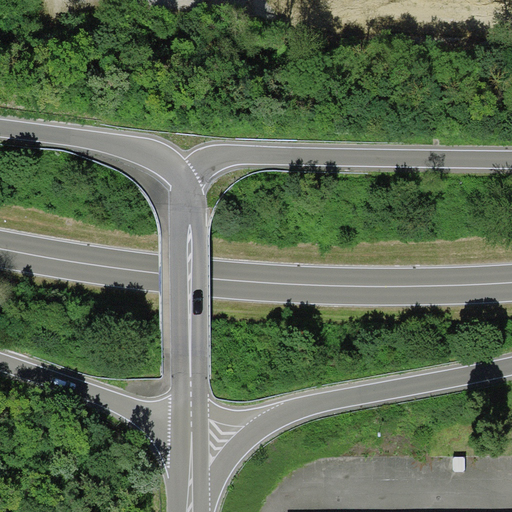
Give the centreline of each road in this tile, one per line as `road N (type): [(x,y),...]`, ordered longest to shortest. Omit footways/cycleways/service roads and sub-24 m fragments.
road 1 (primary): [(0,246),(286,283),(511,281)]
road 2 (primary): [(189,433),(511,358)]
road 3 (primary): [(511,164),(186,159)]
road 4 (tertiary): [(189,433),(186,159)]
road 5 (primary): [(0,364),(189,433)]
road 6 (primary): [(186,159),(0,132)]
